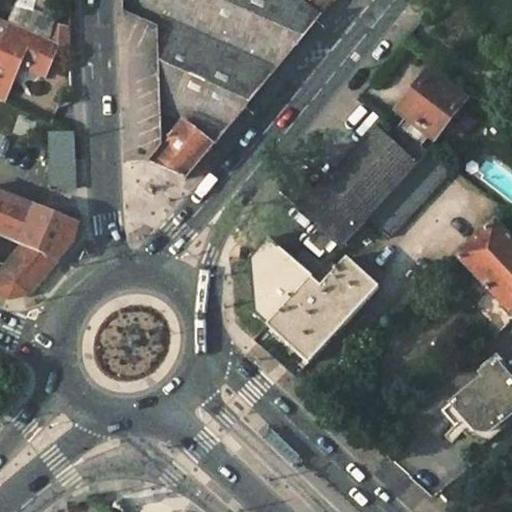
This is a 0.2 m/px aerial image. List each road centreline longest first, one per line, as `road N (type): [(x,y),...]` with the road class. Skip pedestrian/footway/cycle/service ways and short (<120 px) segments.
road 1 (secondary): [(386,0),(166,276)]
road 2 (primary): [(112,270),(98,0)]
road 3 (primary): [(386,511),(205,334)]
road 4 (primary): [(163,409),(273,511)]
